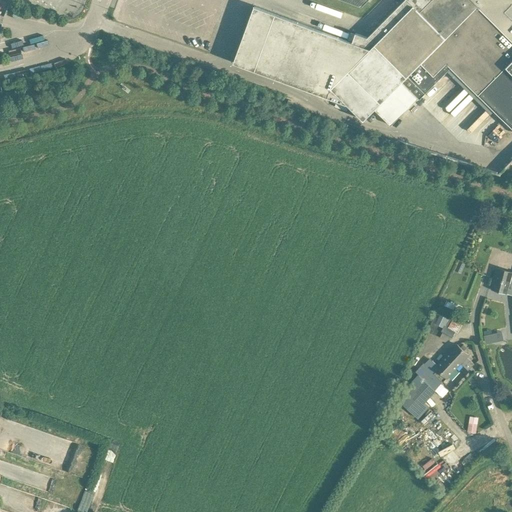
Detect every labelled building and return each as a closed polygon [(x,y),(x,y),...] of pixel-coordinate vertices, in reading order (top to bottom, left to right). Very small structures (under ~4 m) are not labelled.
[(511,0),(404,0),(368,37),(356,33),(353,42),(254,6),(234,63),(348,104),(364,120),(375,109),(391,125),(418,97),(419,98),(450,67),(495,111),(502,105),(511,114),(511,0)] [(511,272),(497,268),(494,279),(510,283),(511,283),(511,272)] [(511,283),(510,283),(494,279),(491,289),(511,294),(511,283)] [(463,324),(454,319),(450,316),(445,326),(457,333),(463,324)] [(503,340),(502,332),(484,336),(486,344),(503,340)] [(415,383),(399,405),(410,414),(416,419),(428,406),(423,401),(446,377),(456,366),(460,362),(461,363),(468,370),(474,364),(466,356),(467,354),(457,345),(446,356),(438,364),(433,360),(426,367),(422,373),(423,374),(415,383)] [(472,403),(467,398),(473,393),(466,386),(452,400),(463,411),(472,403)] [(476,434),(478,423),(469,422),(468,432),(476,434)]
